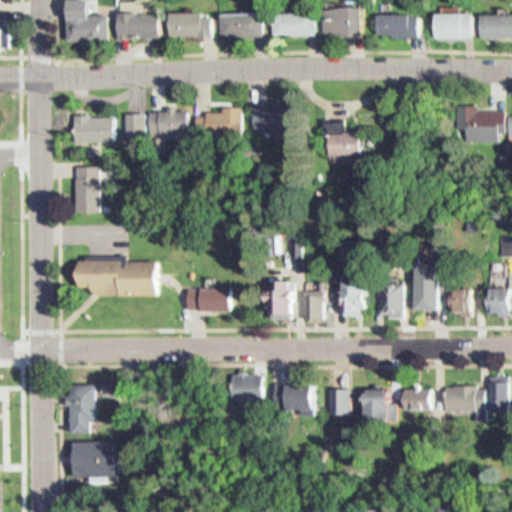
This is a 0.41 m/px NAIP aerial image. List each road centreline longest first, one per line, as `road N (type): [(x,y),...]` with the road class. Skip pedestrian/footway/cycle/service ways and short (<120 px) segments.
road 1 (residential): [(511,68),(344,64),(0,75)]
road 2 (residential): [(45,511),(42,0)]
road 3 (residential): [(45,348),(511,344)]
